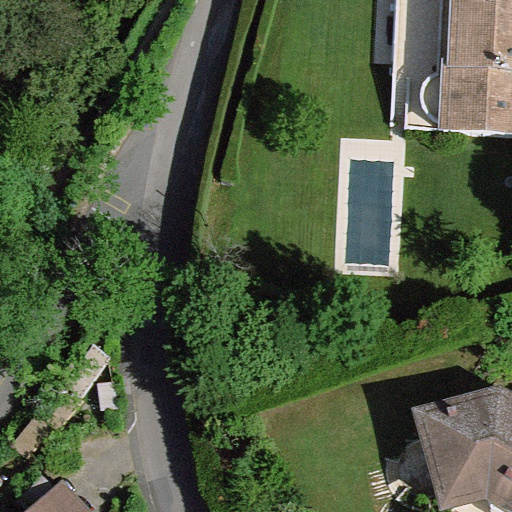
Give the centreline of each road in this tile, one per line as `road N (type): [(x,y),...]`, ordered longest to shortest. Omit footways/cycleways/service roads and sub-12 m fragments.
road 1 (residential): [(182,123),(152,339),(159,433),(178,511)]
road 2 (residential): [(0,408),(31,367),(94,242),(182,123)]
road 3 (residential): [(218,0),(182,123)]
